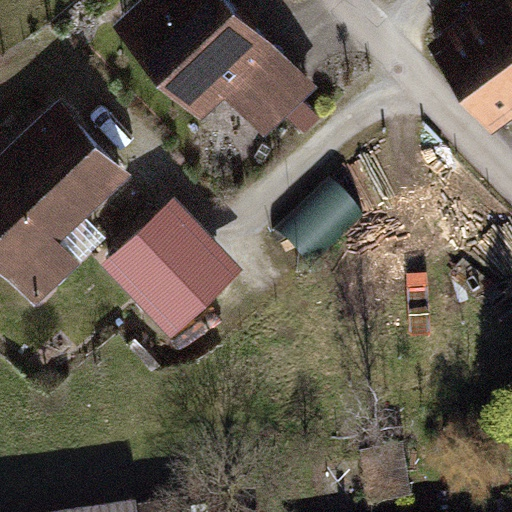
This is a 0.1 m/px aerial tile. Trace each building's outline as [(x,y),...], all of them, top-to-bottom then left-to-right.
[(248,0),(139,0),(116,22),(207,119),(233,95),(274,139),(330,87),(248,0)] [(482,9),(442,38),(495,111),(511,98),(511,0),(476,0),(482,9)] [(69,104),(0,166),(0,256),(40,301),(86,260),(70,242),(138,180),(69,104)] [(229,263),(171,204),(115,260),(173,318),(229,263)] [(288,228),(311,250),(334,227),(311,205),(288,228)]
